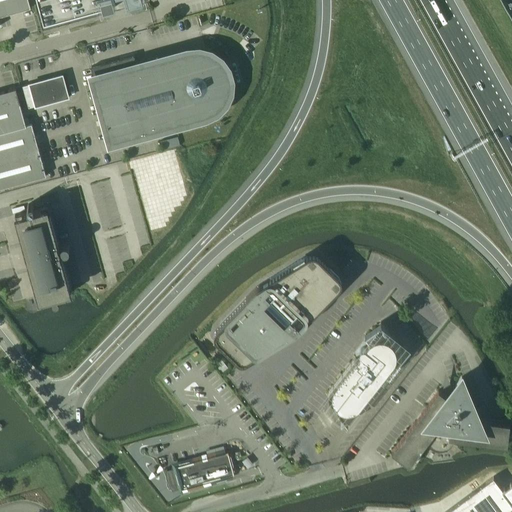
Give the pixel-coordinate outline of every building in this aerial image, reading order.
[(0,0),(0,16),(31,8),(28,0),(0,0)] [(38,0),(44,23),(103,7),(104,11),(115,8),(113,2),(119,0),(38,0)] [(500,0),(507,11),(511,8),(511,1),(511,0),(500,0)] [(219,61),(210,55),(200,52),(189,53),(138,67),(134,55),(92,67),(112,141),(186,121),(185,119),(206,113),(216,109),(223,101),(228,91),(228,81),(226,70),(219,61)] [(29,108),(69,97),(63,75),(23,86),(29,108)] [(16,88),(0,92),(0,188),(46,176),(32,123),(26,125),(16,88)] [(15,215),(38,300),(53,295),(53,296),(53,297),(53,298),(53,299),(53,300),(54,301),(55,301),(56,301),(57,301),(58,300),(59,299),(59,298),(59,297),(58,296),(57,295),(72,291),(71,286),(61,251),(63,250),(64,251),(65,251),(66,251),(67,251),(67,250),(68,250),(68,249),(69,249),(69,248),(69,247),(70,247),(70,246),(69,245),(69,244),(67,243),(67,242),(66,242),(64,242),(64,243),(63,243),(62,244),(61,245),(59,245),(48,205),(34,210),(34,209),(34,208),(34,207),(34,206),(34,205),(33,204),(32,204),(31,204),(30,204),(29,204),(28,205),(28,206),(27,206),(27,207),(27,208),(28,209),(28,210),(29,210),(30,211),(15,215)] [(214,332),(214,333),(214,335),(214,336),(215,337),(215,338),(216,339),(238,360),(239,361),(240,361),(241,362),(243,362),(244,362),(245,362),(246,361),(247,361),(248,361),(274,344),(275,346),(276,345),(275,345),(282,341),(283,341),(281,340),(290,334),(295,331),(296,330),(297,330),(298,329),(299,328),(300,328),(301,327),(302,326),(302,325),(303,324),(304,323),(305,323),(306,322),(320,307),(335,292),(335,291),(340,286),(341,285),(341,283),(341,281),(341,280),(341,278),(340,277),(340,276),(339,276),(339,275),(318,254),(316,254),(315,253),(314,253),(312,253),(311,253),(310,254),(309,254),(303,258),(260,284),(257,286),(254,289),(216,328),(215,330),(215,331),(214,332)] [(369,339),(360,351),(331,388),(329,393),(330,398),(348,423),(400,358),(402,352),(401,348),(382,322),(366,335),(369,339)] [(409,465),(426,442),(428,444),(429,446),(431,448),(434,449),(436,450),(438,450),(441,451),(443,450),(446,449),(448,448),(450,447),(452,445),(453,443),(454,440),(455,438),(507,445),(510,423),(480,419),(462,377),(447,396),(439,390),(392,452),(409,465)] [(173,469),(168,470),(173,488),(176,487),(181,486),(182,487),(182,488),(221,477),(218,464),(215,455),(180,464),(176,465),(177,467),(173,469)] [(511,511),(511,481),(503,488),(494,476),(445,511),(511,511)]
